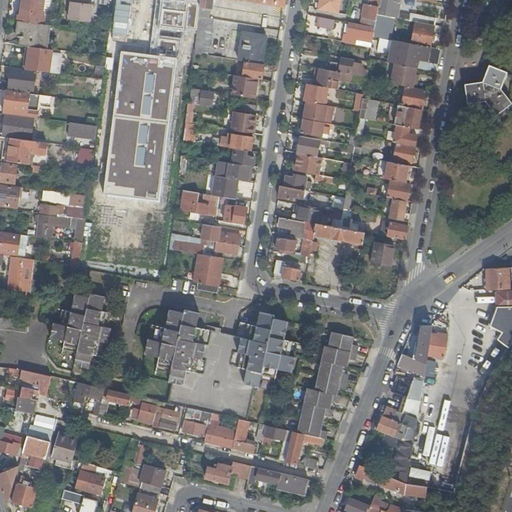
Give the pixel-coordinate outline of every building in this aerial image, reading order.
[(18,12),(18,21),(40,24),(43,0),(22,0),(21,13),(18,12)] [(89,22),(91,0),(69,0),(69,2),(71,2),(69,19),(89,22)] [(162,0),(159,25),(197,29),(200,0),(162,0)] [(213,0),(200,0),(200,8),(199,17),(209,19),(211,10),(212,10),(213,0)] [(338,12),(340,0),(321,0),(319,10),(338,12)] [(366,4),(362,25),(375,27),(377,15),(378,6),(379,0),(369,0),(369,5),(367,4),(366,4)] [(383,0),(380,16),(391,18),(397,19),(400,0),(383,0)] [(403,20),(409,21),(410,17),(415,18),(416,15),(404,13),(403,20)] [(387,40),(391,18),(380,16),(377,15),(375,27),(373,37),(387,40)] [(410,17),(409,21),(416,23),(434,26),(436,19),(416,15),(415,18),(410,17)] [(208,56),(213,20),(209,19),(199,17),(194,54),(208,56)] [(334,28),(335,20),(317,17),(316,25),(334,28)] [(47,49),(49,25),(40,24),(18,21),(16,34),(18,38),(20,38),(19,45),(47,49)] [(356,40),(372,43),(373,37),(375,27),(362,25),(349,23),(347,36),(343,36),(343,39),(346,40),(345,42),(355,44),(356,40)] [(416,23),(412,45),(430,48),(434,26),(416,23)] [(242,33),(238,61),(245,62),(262,64),(266,37),(242,33)] [(311,37),(309,47),(316,48),(318,38),(311,37)] [(412,45),(395,42),(391,63),(396,64),(418,68),(419,61),(435,64),(438,49),(430,48),(412,45)] [(63,51),(53,50),(52,60),(62,61),(63,51)] [(177,58),(122,51),(104,194),(159,201),(177,58)] [(321,61),(320,69),(348,74),(357,76),(366,78),(367,71),(361,69),(362,64),(354,63),(355,60),(342,58),(341,65),(321,61)] [(262,80),(264,65),(262,64),(245,62),(242,77),(258,79),(262,80)] [(417,89),(419,80),(416,80),(417,75),(418,68),(396,64),(392,84),(406,86),(417,89)] [(103,75),(104,66),(97,65),(95,74),(103,75)] [(468,104),(485,103),(496,116),(511,103),(500,90),(507,73),(489,66),(482,83),(465,85),(468,104)] [(36,72),(12,68),(9,88),(26,90),(26,93),(30,94),(33,94),(36,72)] [(355,83),(357,76),(348,74),(320,69),(317,86),(328,88),(333,89),(335,80),(355,83)] [(255,99),(258,79),(242,77),(235,76),(232,96),(255,99)] [(308,84),(304,101),(307,102),(325,105),(328,88),(317,86),(313,85),(308,84)] [(406,86),(402,106),(408,107),(422,110),(426,91),(417,89),(406,86)] [(372,89),(364,88),(363,95),(363,99),(370,100),(372,89)] [(200,105),(202,91),(200,90),(194,89),(193,104),(194,105),(200,105)] [(202,91),(200,105),(212,107),(214,93),(202,91)] [(30,94),(10,92),(9,99),(6,99),(4,108),(27,111),(29,99),(32,99),(32,105),(41,106),(43,95),(38,95),(33,94),(30,94)] [(357,94),(354,111),(359,111),(362,95),(357,94)] [(370,100),(363,99),(360,112),(359,118),(365,119),(369,120),(373,101),(370,100)] [(378,102),(373,101),(369,120),(375,121),(378,102)] [(332,106),(326,105),(325,105),(307,102),(305,117),(330,122),(332,106)] [(238,103),(237,111),(255,115),(257,106),(238,103)] [(402,106),(394,105),(394,108),(398,109),(394,125),(397,126),(400,126),(413,129),(418,130),(422,110),(408,107),(402,106)] [(235,112),(232,131),(251,134),(252,127),(254,127),(255,125),(256,116),(235,112)] [(34,119),(5,115),(3,135),(31,139),(34,119)] [(194,118),(186,117),(186,123),(193,125),(194,118)] [(365,119),(359,118),(357,129),(356,136),(362,137),(365,119)] [(319,137),(322,122),(304,119),(301,133),(319,137)] [(95,140),(97,126),(70,123),(68,136),(95,140)] [(193,125),(186,123),(183,141),(188,142),(191,142),(193,125)] [(411,135),(413,129),(400,126),(397,126),(394,143),(415,147),(417,136),(411,135)] [(232,134),(230,148),(234,149),(250,151),(252,138),(232,134)] [(301,137),(298,153),(317,157),(319,144),(329,145),(329,142),(301,137)] [(66,149),(66,146),(4,138),(1,161),(32,165),(42,166),(49,167),(51,157),(59,158),(61,148),(66,149)] [(397,144),(394,160),(412,163),(414,148),(397,144)] [(80,164),(95,164),(95,149),(80,149),(80,164)] [(234,149),(232,164),(250,167),(253,167),(254,157),(257,157),(258,153),(250,151),(234,149)] [(317,157),(298,153),(295,168),(293,168),(293,170),(316,175),(319,175),(322,158),(317,157)] [(64,159),(59,158),(51,157),(49,167),(63,169),(64,159)] [(381,161),(377,178),(391,180),(405,183),(409,166),(381,161)] [(2,163),(0,177),(0,181),(15,184),(18,165),(2,163)] [(229,163),(227,178),(238,180),(248,181),(250,167),(232,164),(229,163)] [(351,164),(344,163),(343,171),(350,173),(351,164)] [(286,176),(284,186),(304,190),(305,188),(306,182),(307,177),(296,175),(295,178),(286,176)] [(335,184),(336,179),(319,175),(316,175),(315,180),(335,184)] [(216,176),(213,196),(219,197),(230,199),(235,199),(238,180),(227,178),(216,176)] [(407,201),(410,184),(405,183),(391,180),(388,198),(393,199),(407,201)] [(0,185),(0,205),(17,208),(20,188),(0,185)] [(303,199),(304,190),(284,186),(280,186),(278,198),(292,200),(292,197),(303,199)] [(353,191),(347,190),(345,198),(343,209),(349,210),(353,191)] [(184,211),(207,215),(208,205),(206,205),(206,202),(201,201),(200,204),(197,203),(199,194),(187,192),(184,211)] [(209,202),(208,205),(207,215),(216,216),(216,214),(217,210),(219,197),(213,196),(203,194),(202,200),(209,202)] [(327,195),(310,195),(310,206),(326,207),(327,195)] [(229,207),(230,199),(219,197),(217,210),(222,211),(223,206),(229,207)] [(404,213),(407,201),(393,199),(389,218),(409,222),(410,214),(404,213)] [(41,205),(41,213),(58,215),(59,207),(41,205)] [(323,209),(300,205),(297,219),(316,223),(320,224),(323,209)] [(228,215),(228,222),(244,224),(246,208),(236,206),(235,212),(227,211),(226,214),(228,215)] [(349,222),(351,211),(349,210),(343,209),(343,213),(340,228),(348,229),(349,222)] [(192,213),(191,219),(204,222),(204,224),(211,226),(212,217),(192,213)] [(77,229),(75,241),(82,242),(85,219),(59,216),(59,217),(40,214),(37,236),(49,238),(51,223),(54,224),(53,227),(77,229)] [(303,229),(304,222),(280,218),(278,226),(293,229),(291,237),(305,239),(307,240),(309,230),(303,229)] [(405,239),(408,226),(388,222),(383,221),(380,235),(405,239)] [(356,224),(349,222),(348,229),(355,231),(356,224)] [(314,234),(363,244),(365,233),(355,231),(348,229),(340,228),(334,227),(320,224),(316,223),(314,234)] [(219,233),(220,227),(205,225),(205,228),(203,240),(211,241),(217,242),(239,245),(240,236),(219,233)] [(20,235),(0,232),(0,252),(18,255),(20,235)] [(280,250),(280,253),(287,254),(294,255),(296,241),(278,238),(276,249),(280,250)] [(304,248),(311,249),(313,241),(307,240),(305,239),(304,248)] [(79,268),(82,242),(75,241),(72,267),(79,268)] [(318,242),(313,241),(311,249),(309,258),(307,272),(322,275),(324,267),(321,267),(322,260),(321,260),(323,253),(316,252),(318,242)] [(174,242),(174,250),(198,254),(203,255),(204,247),(174,242)] [(215,251),(240,255),(241,248),(240,248),(240,246),(239,245),(217,242),(215,251)] [(375,243),(371,265),(390,268),(394,247),(375,243)] [(352,265),(359,266),(361,251),(355,250),(352,265)] [(218,287),(223,258),(203,255),(198,254),(194,282),(199,283),(218,287)] [(32,263),(23,262),(21,281),(29,283),(33,283),(35,260),(32,259),(32,263)] [(28,291),(29,283),(21,281),(23,262),(12,261),(9,289),(28,291)] [(286,265),(286,262),(277,261),(274,275),(283,277),(282,278),(299,281),(301,270),(296,269),(296,267),(286,265)] [(509,265),(487,266),(488,294),(510,293),(509,265)] [(218,287),(199,283),(198,289),(218,293),(218,287)] [(112,313),(103,311),(106,296),(91,293),(90,297),(76,293),(72,311),(63,309),(60,323),(54,322),(51,337),(65,341),(63,349),(77,352),(74,365),(89,368),(92,354),(102,356),(105,342),(108,327),(112,313)] [(511,306),(497,307),(491,326),(503,332),(498,339),(509,348),(511,343),(511,306)] [(274,318),(275,314),(260,311),(257,326),(241,322),(238,337),(197,327),(200,313),(186,310),(185,313),(171,310),(167,328),(153,325),(150,339),(149,339),(146,354),(160,357),(157,370),(171,374),(170,382),(170,383),(170,384),(173,384),(169,403),(202,411),(213,413),(217,414),(235,418),(240,420),(247,421),(255,387),(258,388),(259,387),(261,380),(275,383),(278,369),(293,372),(296,357),(295,357),(298,342),(285,339),(289,321),(274,318)] [(0,328),(1,328),(27,332),(28,322),(0,318),(0,328)] [(433,323),(429,323),(424,328),(423,332),(432,332),(433,323)] [(344,373),(345,365),(348,366),(350,359),(356,360),(359,345),(353,344),(355,336),(332,332),(329,346),(326,346),(315,390),(308,388),(298,433),(304,434),(306,435),(313,436),(318,437),(326,439),(327,432),(321,430),(325,416),(331,417),(333,409),(331,409),(332,402),(339,403),(340,396),(338,395),(340,388),(346,389),(349,374),(344,373)] [(422,335),(418,358),(427,362),(428,358),(428,356),(432,332),(423,332),(422,335)] [(448,335),(432,332),(428,356),(437,357),(438,354),(445,355),(448,335)] [(398,365),(403,368),(406,369),(405,371),(407,372),(408,369),(416,373),(418,361),(416,360),(402,355),(398,365)] [(405,432),(404,439),(414,443),(425,375),(427,362),(418,358),(418,361),(416,373),(408,415),(405,432)] [(428,358),(427,362),(425,375),(431,376),(434,360),(428,358)] [(40,395),(47,396),(52,377),(22,370),(0,367),(0,378),(21,383),(21,379),(25,379),(25,381),(41,385),(39,391),(40,395)] [(387,406),(377,431),(386,434),(404,441),(404,439),(405,432),(408,415),(407,414),(403,424),(392,420),(396,410),(401,412),(412,388),(411,387),(395,380),(387,398),(391,399),(387,407),(387,406)] [(33,390),(39,391),(41,385),(25,381),(24,385),(21,398),(19,398),(17,410),(33,414),(35,404),(33,404),(34,401),(31,400),(33,390)] [(82,413),(86,397),(83,396),(84,393),(98,396),(97,399),(93,415),(99,417),(105,389),(78,383),(72,410),(82,413)] [(110,401),(130,405),(132,395),(105,389),(99,417),(106,418),(110,401)] [(141,410),(156,414),(157,410),(159,401),(143,398),(140,410),(141,410)] [(0,458),(3,452),(11,454),(14,455),(22,457),(23,451),(25,445),(14,442),(11,440),(9,439),(8,443),(2,441),(6,428),(3,427),(9,408),(1,406),(0,407),(0,458)] [(133,419),(153,424),(156,414),(141,410),(138,410),(137,412),(135,412),(133,419)] [(171,414),(157,410),(156,414),(153,424),(153,426),(160,428),(160,426),(175,429),(178,417),(171,415),(171,414)] [(200,420),(210,423),(213,413),(202,411),(201,417),(200,420)] [(200,420),(201,417),(188,414),(187,421),(199,424),(200,420)] [(243,442),(247,421),(240,420),(237,432),(233,449),(246,452),(256,455),(258,446),(243,442)] [(209,426),(199,424),(187,421),(185,421),(183,432),(207,437),(209,426)] [(237,432),(232,431),(216,427),(215,425),(210,424),(209,426),(207,437),(205,442),(233,449),(237,432)] [(257,440),(263,441),(264,435),(267,426),(259,424),(257,434),(258,435),(257,440)] [(287,430),(267,426),(264,435),(263,441),(262,445),(271,447),(274,438),(283,440),(285,440),(287,430)] [(54,433),(30,427),(25,445),(23,451),(47,458),(47,457),(54,433)] [(285,440),(291,442),(293,432),(287,430),(285,440)] [(100,448),(105,434),(98,431),(93,446),(100,448)] [(297,464),(304,434),(298,433),(293,432),(291,442),(289,450),(286,461),(297,464)] [(56,459),(72,464),(73,460),(79,439),(54,433),(47,457),(56,459)] [(394,471),(398,472),(399,469),(401,457),(404,441),(386,434),(383,442),(399,448),(394,471)] [(398,472),(397,478),(408,482),(414,443),(404,439),(404,441),(401,457),(399,469),(398,472)] [(285,440),(283,440),(279,460),(286,461),(289,450),(291,442),(285,440)] [(142,464),(145,445),(137,444),(135,463),(142,464)] [(72,464),(56,459),(55,466),(71,470),(71,469),(72,464)] [(318,469),(318,468),(319,462),(307,459),(304,464),(299,462),(299,465),(318,469)] [(89,464),(73,460),(72,464),(71,469),(86,473),(89,464)] [(32,461),(31,467),(33,468),(41,470),(43,465),(32,461)] [(134,464),(126,461),(122,474),(119,481),(139,487),(141,482),(141,481),(138,478),(140,469),(133,467),(134,464)] [(231,475),(243,477),(246,465),(234,462),(233,466),(219,463),(218,470),(209,468),(206,478),(229,484),(231,475)] [(16,467),(0,474),(0,481),(8,506),(16,478),(18,471),(19,467),(20,464),(17,463),(16,467)] [(141,482),(162,488),(167,471),(145,465),(141,481),(141,482)] [(243,477),(249,479),(252,466),(246,465),(243,477)] [(364,478),(373,481),(376,482),(395,490),(395,488),(397,480),(360,465),(356,477),(363,480),(364,478)] [(279,484),(282,473),(256,467),(252,466),(249,479),(249,483),(256,484),(257,479),(279,484)] [(36,472),(34,483),(40,484),(43,474),(36,472)] [(305,494),(308,480),(283,474),(282,473),(279,484),(278,488),(305,494)] [(90,474),(85,490),(91,492),(101,494),(106,478),(90,474)] [(397,480),(395,488),(406,492),(408,482),(397,478),(397,480)] [(162,488),(141,482),(139,487),(140,488),(141,488),(160,494),(162,488)] [(408,482),(406,492),(427,495),(428,485),(408,482)] [(12,502),(33,508),(38,489),(28,487),(29,484),(26,484),(26,486),(17,484),(12,502)] [(159,500),(160,494),(141,488),(139,494),(159,500)] [(64,499),(81,504),(83,497),(65,492),(64,499)] [(154,511),(159,500),(139,494),(134,511),(154,511)] [(372,506),(378,509),(382,497),(375,494),(370,506),(372,506)] [(81,504),(78,511),(95,511),(99,501),(83,497),(81,504)] [(350,511),(366,511),(369,505),(350,498),(345,510),(350,511)] [(67,511),(70,505),(61,503),(58,511),(67,511)] [(381,503),(378,509),(386,511),(391,511),(392,507),(381,503)]
